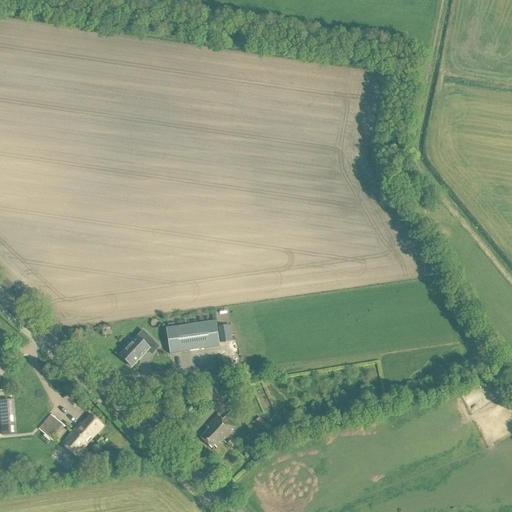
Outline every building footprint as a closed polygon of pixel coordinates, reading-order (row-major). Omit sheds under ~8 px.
[(216,323),(166,330),(170,355),(220,348),(216,323)] [(231,342),(229,327),(219,328),(221,344),(231,342)] [(137,339),(120,357),(131,367),(155,343),(149,337),(143,344),(137,339)] [(494,381),(502,396),(510,392),(502,377),(494,381)] [(13,400),(0,401),(0,410),(2,428),(16,426),(13,400)] [(199,439),(209,449),(212,446),(214,449),(234,427),(224,417),(221,421),(216,416),(205,428),(207,430),(199,439)] [(61,444),(74,457),(101,428),(89,417),(78,429),(76,427),(61,444)] [(41,432),(51,440),(63,426),(54,418),(41,432)] [(253,425),(261,432),(267,425),(259,418),(253,425)] [(226,445),(231,449),(234,445),(230,441),(226,445)]
